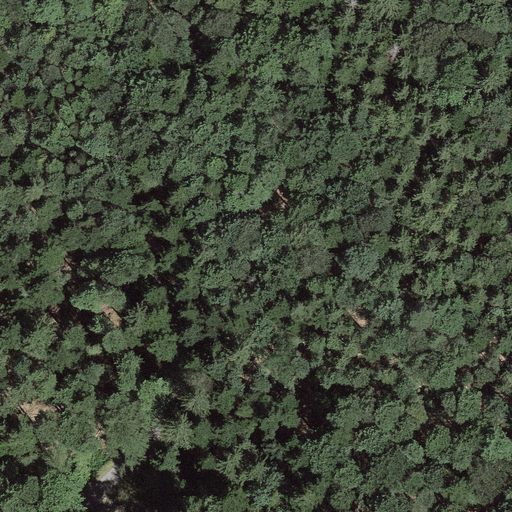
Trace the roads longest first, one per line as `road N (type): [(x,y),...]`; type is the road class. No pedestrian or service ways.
road 1 (track): [(77,511),(165,409),(175,378),(111,84)]
road 2 (track): [(111,84),(187,65),(359,0)]
road 3 (track): [(111,84),(93,45),(47,25),(0,21)]
